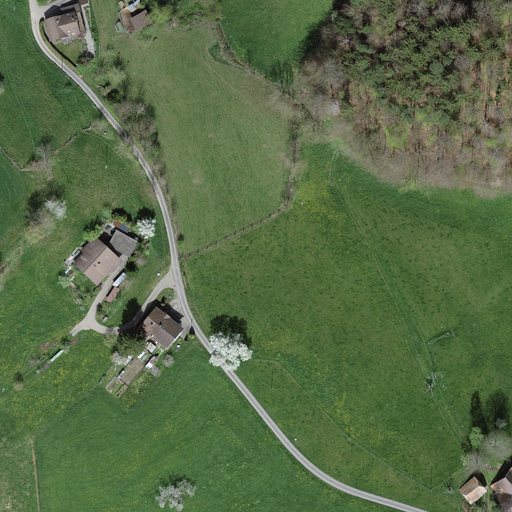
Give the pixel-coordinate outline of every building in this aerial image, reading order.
[(75,14),(63,17),(63,19),(48,23),(52,38),(84,30),(78,5),(73,7),(75,14)] [(137,30),(151,23),(146,13),(132,21),(137,30)] [(109,243),(131,255),(138,242),(116,230),(109,243)] [(94,254),(97,256),(84,270),(97,281),(114,262),(99,248),(94,254)] [(144,337),(147,334),(165,349),(179,333),(173,327),(179,320),(160,304),(137,331),(144,337)] [(511,511),(511,467),(511,466),(490,488),(503,501),(500,504),(507,511),(511,511)] [(460,495),(468,504),(480,494),(472,485),(460,495)]
